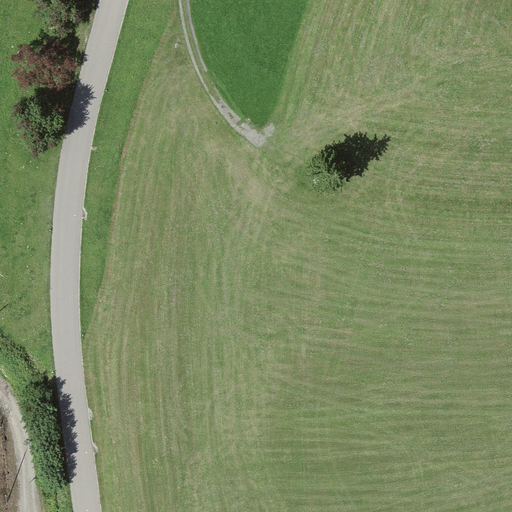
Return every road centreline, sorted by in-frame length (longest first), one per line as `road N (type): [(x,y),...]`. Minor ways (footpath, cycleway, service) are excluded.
road 1 (tertiary): [(86,511),(61,241),(75,135),(111,0)]
road 2 (track): [(315,0),(292,141),(273,162),(210,99),(180,0)]
